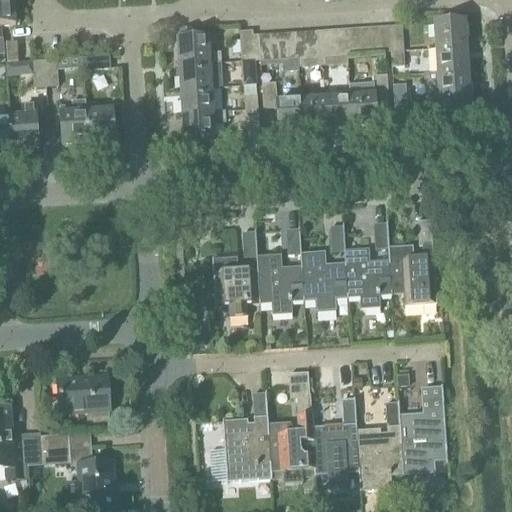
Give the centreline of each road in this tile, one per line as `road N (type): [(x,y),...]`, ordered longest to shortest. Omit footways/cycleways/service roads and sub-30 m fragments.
road 1 (residential): [(146,193),(511,168)]
road 2 (residential): [(8,339),(3,207),(12,198),(146,193)]
road 3 (residential): [(155,369),(421,354)]
road 4 (residential): [(197,16),(405,5)]
road 5 (residential): [(146,193),(137,19)]
road 6 (residential): [(8,339),(153,330)]
road 7 (residential): [(162,511),(155,369)]
road 8 (residential): [(153,330),(146,193)]
